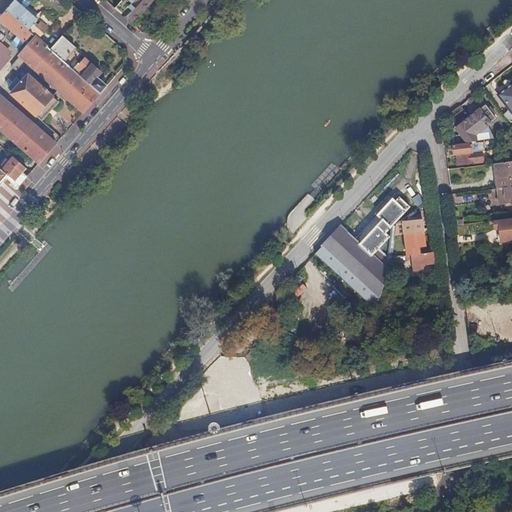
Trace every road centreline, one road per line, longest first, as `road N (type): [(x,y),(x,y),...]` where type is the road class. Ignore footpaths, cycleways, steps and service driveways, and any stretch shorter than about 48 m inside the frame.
road 1 (unclassified): [(422,120),(64,511)]
road 2 (motorway): [(511,388),(38,511)]
road 3 (residential): [(422,120),(431,136),(467,393),(458,484),(435,511)]
road 4 (motorway): [(160,511),(511,424)]
road 5 (residential): [(152,57),(0,229)]
road 6 (unclassified): [(511,38),(422,120)]
